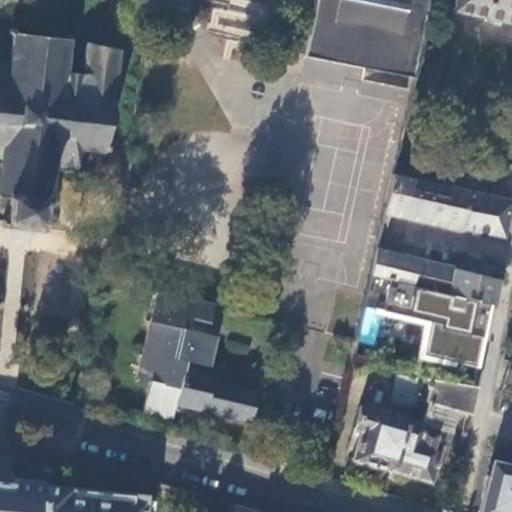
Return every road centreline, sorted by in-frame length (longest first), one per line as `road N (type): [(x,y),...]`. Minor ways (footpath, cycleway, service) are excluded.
road 1 (residential): [(360,511),(0,407)]
road 2 (residential): [(457,511),(511,259)]
